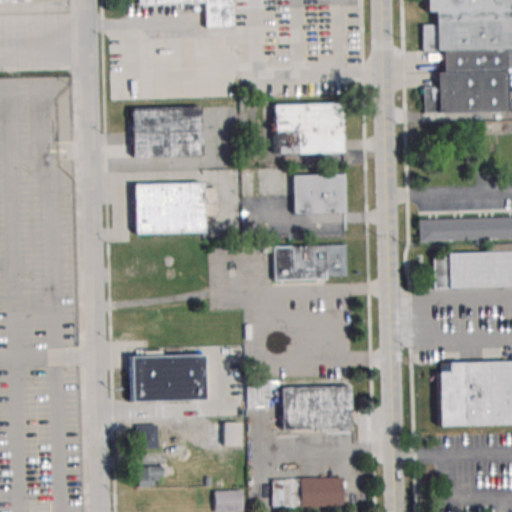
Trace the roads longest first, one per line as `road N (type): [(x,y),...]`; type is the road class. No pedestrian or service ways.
road 1 (residential): [(395,511),(381,0)]
road 2 (residential): [(93,511),(82,0)]
